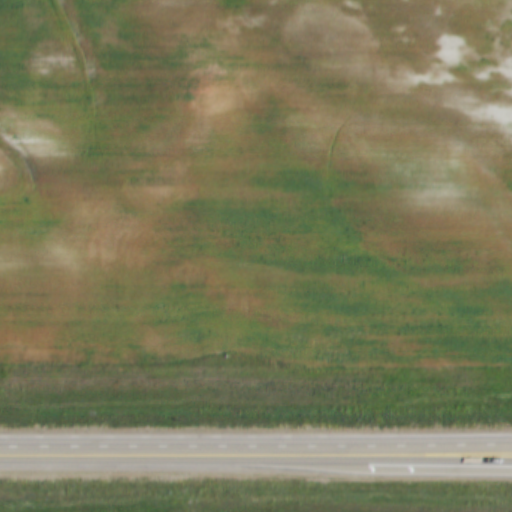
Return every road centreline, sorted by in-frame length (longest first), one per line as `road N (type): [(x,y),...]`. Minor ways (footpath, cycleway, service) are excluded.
road 1 (primary): [(365,458),(0,456)]
road 2 (primary): [(511,458),(365,458)]
